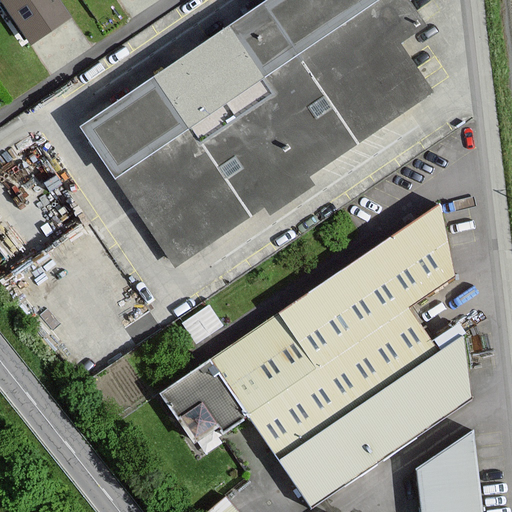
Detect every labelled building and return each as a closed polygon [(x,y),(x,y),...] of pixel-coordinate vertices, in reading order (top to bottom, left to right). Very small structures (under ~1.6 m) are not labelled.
[(69,16),(58,0),(3,0),(32,42),(69,16)] [(271,0),(85,126),(178,262),(264,203),(270,212),(309,185),(304,177),(429,92),(395,43),(422,25),(404,0),(271,0)] [(402,307),(451,275),(445,243),(438,208),(211,358),(273,448),(426,343),(402,307)] [(182,318),(196,340),(224,322),(210,300),(182,318)] [(305,509),(464,398),(453,337),(273,462),(305,509)] [(242,422),(200,365),(154,399),(189,446),(197,440),(204,450),(242,422)] [(484,511),(475,429),(420,467),(423,511),(484,511)] [(243,511),(227,492),(205,510),(207,511),(243,511)]
